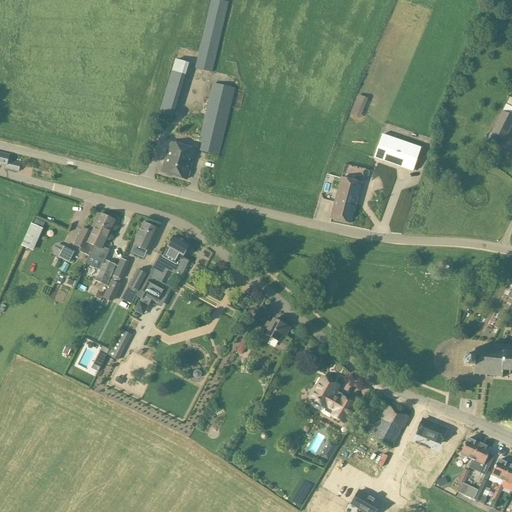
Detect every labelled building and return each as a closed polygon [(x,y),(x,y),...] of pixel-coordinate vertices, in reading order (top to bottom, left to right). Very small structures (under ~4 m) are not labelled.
[(213,70),(229,1),(222,0),(210,0),(198,56),(195,68),(212,72),(213,70)] [(173,117),(189,63),(176,59),(159,112),(173,117)] [(219,155),(235,88),(213,83),(197,149),(201,151),(219,155)] [(368,99),(358,95),(354,104),(364,109),(368,99)] [(511,115),(503,111),(501,110),(490,133),(505,140),(511,125),(511,115)] [(413,171),(421,147),(382,134),(374,157),(413,171)] [(171,143),(162,172),(165,173),(166,175),(170,177),(172,175),(186,180),(187,177),(189,176),(190,172),(189,170),(195,150),(171,143)] [(13,158),(9,157),(9,156),(0,153),(0,163),(7,165),(6,168),(19,172),(21,163),(12,161),(13,158)] [(363,178),(356,176),(355,181),(341,177),(331,218),(351,223),(361,182),(363,178)] [(89,257),(90,258),(95,246),(109,218),(108,217),(102,214),(101,216),(98,215),(90,232),(83,228),(75,245),(80,248),(78,252),(89,257)] [(95,246),(90,258),(102,264),(94,280),(106,286),(116,265),(104,260),(109,249),(103,246),(112,227),(114,227),(116,224),(114,222),(115,221),(109,218),(95,246)] [(43,227),(45,222),(36,219),(34,223),(43,227)] [(148,251),(158,229),(143,223),(134,244),(148,251)] [(40,228),(32,224),(22,245),(31,249),(40,228)] [(183,266),(184,266),(186,264),(186,263),(187,261),(188,261),(182,258),(185,252),(187,253),(190,252),(191,249),(190,247),(189,246),(189,245),(173,237),(166,250),(167,250),(163,257),(159,255),(137,297),(141,299),(138,305),(138,306),(147,311),(147,310),(152,301),(161,305),(163,303),(168,292),(170,289),(158,283),(159,282),(160,282),(166,271),(165,270),(166,268),(167,268),(171,269),(172,270),(173,270),(176,269),(177,269),(180,268),(182,267),(183,266)] [(74,252),(63,247),(58,258),(69,263),(74,252)] [(114,276),(120,279),(122,280),(129,263),(122,259),(114,276)] [(138,270),(128,287),(138,293),(147,275),(138,270)] [(119,285),(112,281),(103,298),(110,302),(119,285)] [(289,328),(274,320),(272,324),(267,322),(259,336),(267,340),(269,337),(278,341),(281,335),(285,337),(289,328)] [(132,334),(123,329),(108,355),(117,360),(132,334)] [(98,372),(110,349),(103,346),(91,368),(98,372)] [(493,351),(475,350),(474,356),(465,355),(464,366),(473,367),(473,375),(494,377),(502,378),(503,372),(511,372),(511,352),(503,352),(493,351)] [(193,376),(195,378),(196,379),(199,379),(200,378),(202,376),(202,374),(201,372),(199,371),(196,371),(195,372),(194,374),(193,376)] [(335,393),(339,386),(322,377),(316,389),(315,388),(309,398),(310,398),(309,399),(326,409),(325,411),(331,415),(331,416),(343,423),(354,404),(342,397),(341,397),(335,393)] [(403,428),(409,418),(387,407),(381,419),(371,437),(392,448),(402,428),(403,428)] [(449,430),(426,421),(421,436),(444,444),(449,430)] [(472,460),(479,444),(468,439),(461,454),(472,460)] [(479,444),(472,460),(473,460),(471,465),(476,468),(478,462),(484,465),(491,450),(481,445),(479,444)] [(328,462),(331,458),(323,453),(321,457),(328,462)] [(499,479),(503,481),(510,465),(499,460),(492,475),(490,479),(497,483),(499,479)] [(349,468),(338,462),(326,482),(337,489),(349,468)] [(511,484),(511,466),(510,465),(503,481),(511,484)] [(459,483),(461,484),(468,471),(465,469),(459,483)] [(468,471),(461,484),(463,485),(470,472),(468,471)] [(437,481),(439,486),(440,487),(445,484),(442,478),(440,479),(437,481)] [(489,482),(485,480),(475,500),(480,502),(489,482)] [(468,488),(461,484),(457,493),(464,496),(468,488)] [(501,487),(499,485),(492,499),(494,500),(501,487)] [(503,488),(501,487),(494,500),(496,501),(503,488)] [(374,511),(380,502),(359,490),(351,503),(366,511),(374,511)]
